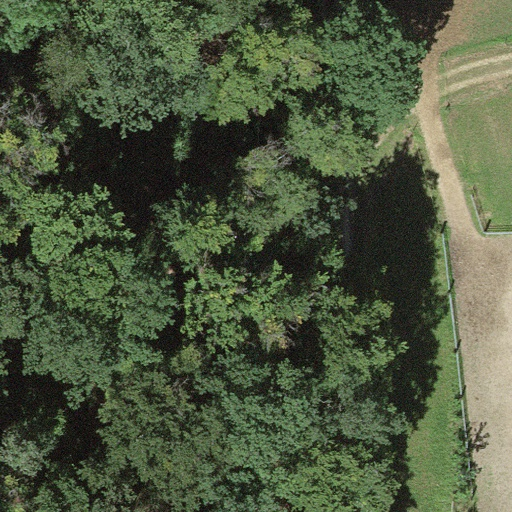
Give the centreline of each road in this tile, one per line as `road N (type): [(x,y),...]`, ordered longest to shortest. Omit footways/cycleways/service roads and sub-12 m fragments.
road 1 (track): [(356,511),(349,0)]
road 2 (track): [(511,69),(396,116)]
